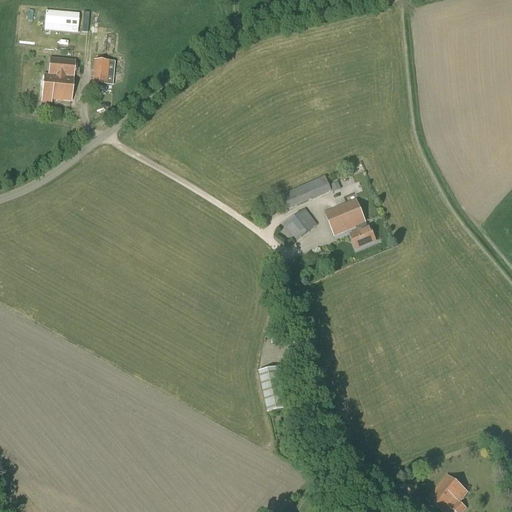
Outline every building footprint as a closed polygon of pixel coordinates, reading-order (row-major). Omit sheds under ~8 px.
[(79,14),(45,11),(43,31),(77,34),(79,14)] [(81,11),(81,32),(89,32),(89,12),(81,11)] [(48,60),(47,76),(43,76),(42,100),(71,102),(74,62),(48,60)] [(94,61),(91,85),(112,87),(114,63),(94,61)] [(282,196),(289,210),(331,192),(325,178),(282,196)] [(334,237),(358,227),(365,225),(355,201),(325,214),(334,237)] [(284,226),(297,241),(317,226),(304,210),(284,226)] [(365,225),(358,227),(360,232),(351,236),(357,250),(375,242),(369,228),(367,229),(365,225)] [(282,367),(259,373),(269,414),(292,408),(282,367)] [(427,500),(440,511),(448,511),(451,509),(453,511),(464,511),(467,510),(460,504),(468,494),(446,476),(427,500)] [(389,501),(393,511),(412,511),(404,495),(389,501)]
